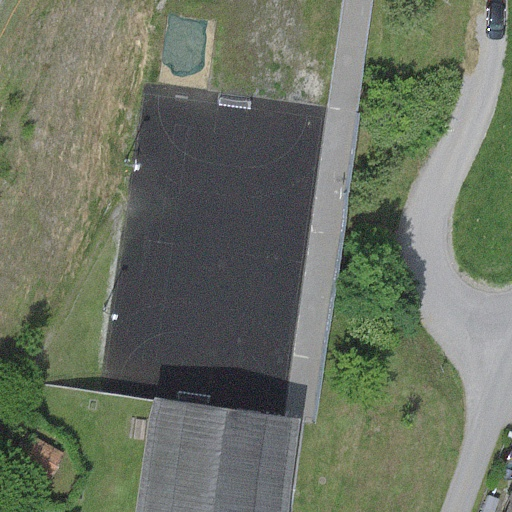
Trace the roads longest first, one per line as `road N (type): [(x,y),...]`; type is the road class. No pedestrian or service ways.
road 1 (residential): [(511,345),(466,317),(432,280),(425,241),(431,198),(480,94),(488,0)]
road 2 (residential): [(455,511),(511,367)]
